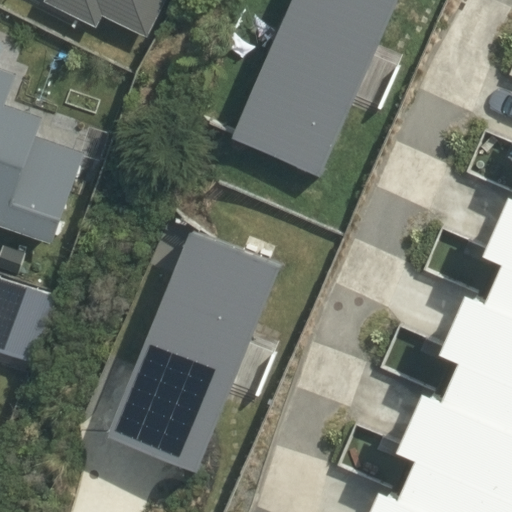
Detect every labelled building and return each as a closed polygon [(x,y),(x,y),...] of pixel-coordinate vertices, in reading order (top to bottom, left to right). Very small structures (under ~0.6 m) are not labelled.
[(52,0),(97,21),(101,12),(146,34),(162,0),(52,0)] [(326,171),(402,0),(296,0),(237,132),(326,171)] [(0,218),(52,237),(84,149),(38,132),(45,113),(4,98),(16,67),(0,60),(0,218)] [(393,476),(376,511),(511,511),(511,205),(497,242),(511,248),(511,257),(499,288),(480,279),(452,340),(471,349),(454,386),(436,378),(411,439),(429,446),(411,484),(393,476)] [(205,463),(288,261),(199,225),(116,428),(205,463)]
